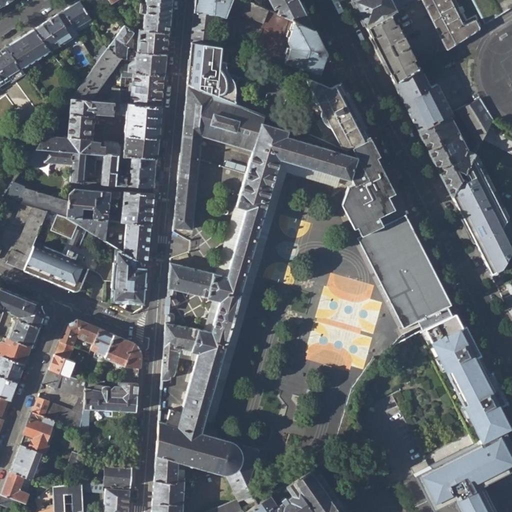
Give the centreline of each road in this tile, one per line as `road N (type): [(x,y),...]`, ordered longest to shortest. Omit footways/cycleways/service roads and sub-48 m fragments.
road 1 (secondary): [(511,368),(326,0)]
road 2 (residential): [(181,0),(152,329)]
road 3 (residential): [(152,329),(139,511)]
road 4 (residential): [(0,462),(61,296)]
